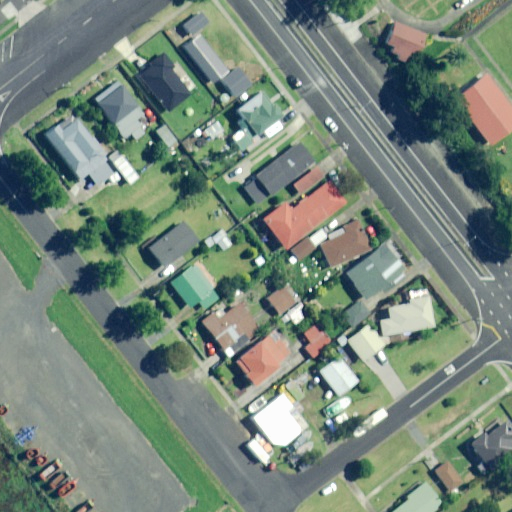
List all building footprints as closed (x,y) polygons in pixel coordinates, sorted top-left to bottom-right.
[(426,36),(393,22),(384,44),(392,47),(388,57),(406,64),(411,54),(418,57),(426,36)] [(511,127),(511,111),(483,74),(451,99),(487,147),(511,127)] [(150,128),(115,82),(92,99),(122,139),(129,133),(134,140),(150,128)] [(234,142),(241,151),(251,144),(254,147),(271,135),(265,128),(281,116),(262,90),(234,110),(240,118),(236,121),(245,134),(234,142)] [(113,175),(102,161),(105,159),(72,117),(70,119),(67,116),(43,136),(78,180),(87,173),(98,187),(113,175)] [(223,132),(217,123),(201,133),(204,138),(209,134),(212,139),(223,132)] [(175,142),(165,125),(155,131),(166,148),(175,142)] [(313,163),(298,143),(242,185),(257,205),(313,163)] [(138,178),(117,151),(107,158),(128,185),(138,178)] [(324,178),(317,167),(292,185),(299,195),(324,178)] [(345,204),(328,180),(289,209),(284,202),(261,219),(284,250),(345,204)] [(370,248),(358,220),(342,227),(343,229),(327,236),(329,240),(318,245),(327,267),(370,248)] [(198,242),(182,221),(147,248),(163,269),(198,242)] [(326,236),(319,227),(290,251),(297,260),(326,236)] [(232,245),(222,231),(205,242),(209,248),(217,243),(223,252),(232,245)] [(406,273),(385,244),(344,273),(365,302),(406,273)] [(219,286),(201,261),(170,283),(187,307),(197,300),(203,310),(219,299),(213,291),(219,286)] [(292,296),(283,286),(267,299),(280,316),(286,311),(282,305),(292,296)] [(408,292),(409,300),(408,300),(408,305),(386,308),(388,319),(378,321),(380,336),(434,327),(429,298),(427,289),(408,292)] [(366,314),(356,302),(339,316),(350,328),(366,314)] [(261,331),(240,303),(219,320),(213,313),(201,322),(228,357),(261,331)] [(307,313),(300,303),(279,320),(284,325),(290,320),(294,324),(307,313)] [(331,346),(316,325),(299,337),(314,358),(331,346)] [(384,345),(368,325),(346,341),(362,362),(384,345)] [(273,344),(268,336),(234,361),(252,386),(278,367),(276,365),(290,354),(279,340),(273,344)] [(358,382),(334,349),(322,358),(327,365),(319,371),(338,397),(358,382)] [(301,415),(307,410),(300,400),(304,397),(292,380),(284,386),(287,390),(251,418),(272,445),(282,445),(309,425),(301,415)] [(471,445),(482,461),(476,466),(483,476),(511,456),(511,434),(504,422),(471,445)] [(464,483),(449,462),(436,471),(451,493),(464,483)] [(391,511),(433,511),(442,505),(425,483),(405,498),(407,500),(391,511)]
